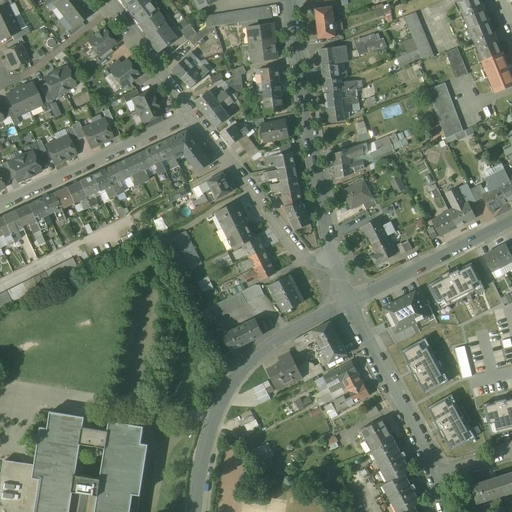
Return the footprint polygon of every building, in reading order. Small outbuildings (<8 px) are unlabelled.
[(62,0),(56,5),(64,16),(82,2),(80,0),(62,0)] [(156,10),(148,0),(122,0),(124,2),(123,3),(134,18),(135,17),(139,23),(138,24),(156,11),(156,10)] [(195,0),(200,9),(217,0),(216,0),(215,0),(195,0)] [(480,0),(461,0),(458,1),(470,29),(489,21),(480,0)] [(82,2),(64,16),(72,27),(73,27),(81,21),(91,13),(86,6),(85,6),(82,2)] [(8,5),(0,8),(0,24),(14,18),(8,5)] [(279,6),(271,7),(272,18),(280,16),(279,6)] [(271,7),(247,11),(248,21),(257,20),(272,18),(271,7)] [(332,7),(315,9),(316,24),(334,22),(332,7)] [(177,39),(156,11),(138,24),(138,25),(139,24),(144,30),(143,31),(154,45),(155,45),(160,51),(159,51),(160,52),(177,39)] [(247,11),(205,17),(207,27),(207,28),(215,27),(242,23),(248,21),(247,11)] [(429,45),(416,12),(404,17),(413,38),(418,50),(429,45)] [(14,18),(0,24),(0,39),(11,35),(20,30),(19,30),(14,18)] [(248,21),(242,23),(242,29),(248,28),(248,27),(258,26),(257,20),(248,21)] [(81,21),(73,27),(72,27),(66,32),(70,37),(84,26),(81,21)] [(477,45),(496,38),(489,21),(470,29),(469,29),(472,38),(473,37),(477,45)] [(334,22),(316,24),(318,38),(339,36),(338,30),(335,31),(334,22)] [(190,24),(180,32),(188,42),(189,41),(197,34),(190,24)] [(258,26),(248,27),(248,28),(250,44),(253,44),(275,39),(273,24),(258,26)] [(27,26),(19,30),(20,30),(11,35),(13,40),(21,36),(21,37),(30,33),(27,26)] [(197,34),(189,41),(194,46),(211,32),(216,31),(215,27),(207,28),(207,27),(197,34)] [(100,30),(94,34),(95,35),(88,41),(99,55),(99,56),(110,47),(115,43),(104,29),(100,31),(100,30)] [(374,34),(353,41),(359,56),(382,48),(382,49),(386,48),(383,39),(376,41),(374,34)] [(13,40),(5,44),(8,50),(20,44),(20,45),(24,43),(21,37),(21,36),(13,40)] [(413,38),(403,42),(408,54),(418,50),(413,38)] [(496,38),(477,45),(480,53),(479,54),(482,62),(483,61),(503,53),(496,38)] [(275,39),(253,44),(255,62),(277,59),(276,48),(274,49),(273,40),(275,40),(275,39)] [(8,50),(4,52),(12,69),(15,68),(17,69),(20,67),(21,65),(28,61),(20,45),(20,44),(8,50)] [(429,45),(418,50),(421,56),(422,60),(433,55),(429,45)] [(110,47),(99,56),(99,55),(96,58),(100,63),(114,52),(110,47)] [(345,47),(319,50),(321,65),(322,65),(347,62),(345,47)] [(458,48),(445,53),(446,53),(457,79),(469,74),(458,48)] [(408,54),(401,56),(404,63),(421,56),(418,50),(408,54)] [(192,52),(173,70),(182,79),(197,65),(193,61),(197,58),(192,52)] [(511,75),(503,53),(483,61),(496,92),(511,85),(511,75)] [(118,59),(104,70),(108,75),(111,73),(111,72),(122,64),(118,59)] [(138,74),(127,60),(122,64),(111,72),(111,73),(122,87),(129,81),(130,82),(136,78),(135,77),(138,74)] [(347,62),(322,65),(324,79),(324,80),(341,77),(347,77),(346,69),(340,70),(339,72),(338,63),(347,62)] [(197,65),(182,79),(191,89),(209,71),(204,65),(201,68),(197,65)] [(243,66),(232,72),(235,78),(240,76),(240,75),(246,73),(243,66)] [(67,67),(55,72),(64,91),(76,86),(68,70),(67,67)] [(81,83),(74,67),(68,70),(76,86),(81,83)] [(278,68),(260,70),(262,84),(280,82),(278,68)] [(55,72),(43,78),(46,83),(52,97),(53,97),(64,91),(55,72)] [(221,73),(211,78),(213,84),(223,78),(221,73)] [(235,78),(224,82),(227,85),(227,86),(241,85),(240,76),(235,78)] [(341,77),(324,80),(326,93),(341,91),(351,90),(349,82),(345,83),(342,86),(341,77)] [(222,80),(213,84),(216,90),(227,85),(224,82),(222,80)] [(280,82),(262,84),(264,99),(282,97),(280,82)] [(37,96),(32,83),(24,87),(24,88),(19,90),(29,110),(41,105),(42,105),(37,96)] [(52,97),(46,83),(40,86),(43,93),(47,102),(54,99),(53,97),(52,97)] [(445,83),(428,90),(446,138),(463,131),(445,83)] [(241,85),(227,86),(233,94),(242,93),(241,85)] [(136,89),(122,96),(125,103),(132,99),(139,96),(136,89)] [(19,90),(15,92),(14,91),(6,95),(12,107),(16,116),(29,110),(19,90)] [(139,96),(132,99),(137,111),(156,102),(151,90),(139,96)] [(210,91),(195,102),(202,110),(206,115),(230,97),(226,91),(219,97),(219,98),(216,100),(210,91)] [(341,91),(326,93),(327,108),(352,104),(351,97),(345,98),(342,100),(341,91)] [(255,92),(246,93),(247,102),(256,101),(255,92)] [(43,93),(37,96),(42,105),(41,105),(45,112),(50,109),(47,102),(43,93)] [(230,97),(206,115),(210,120),(209,121),(215,128),(221,124),(219,121),(228,115),(222,108),(225,105),(227,108),(234,102),(230,97)] [(282,97),(264,99),(266,114),(284,112),(282,97)] [(372,98),(367,100),(369,105),(376,103),(374,97),(372,98)] [(50,104),(53,111),(60,109),(57,101),(50,104)] [(156,102),(137,111),(143,123),(144,122),(160,115),(162,114),(156,102)] [(359,103),(352,104),(353,112),(360,111),(359,103)] [(352,104),(327,108),(329,122),(345,120),(344,112),(347,113),(353,112),(352,104)] [(16,116),(12,107),(7,110),(7,111),(10,116),(14,126),(19,124),(16,116)] [(115,124),(108,109),(103,112),(109,126),(115,124)] [(7,111),(1,114),(3,119),(10,116),(7,111)] [(160,115),(144,122),(147,128),(163,121),(160,115)] [(264,118),(254,121),(255,128),(261,127),(261,125),(265,124),(264,118)] [(104,119),(93,124),(101,143),(112,138),(104,119)] [(353,123),(356,134),(364,132),(365,139),(376,136),(374,127),(366,130),(363,120),(353,123)] [(265,124),(261,125),(261,127),(264,139),(271,138),(271,141),(288,138),(285,121),(265,124)] [(79,122),(71,126),(72,126),(77,137),(78,140),(85,137),(82,129),(79,122)] [(82,129),(85,137),(91,148),(101,143),(93,124),(82,129)] [(77,137),(72,126),(66,128),(71,139),(77,137)] [(234,126),(221,135),(229,146),(237,140),(246,134),(249,131),(246,127),(239,133),(234,126)] [(469,129),(463,131),(465,137),(471,134),(469,129)] [(187,130),(166,140),(174,156),(175,159),(184,156),(198,173),(212,163),(187,130)] [(260,152),(246,134),(237,140),(251,158),(260,152)] [(395,134),(389,137),(392,145),(398,142),(395,134)] [(67,136),(56,141),(65,160),(76,155),(67,136)] [(389,137),(375,143),(378,150),(392,145),(389,137)] [(372,153),(370,154),(373,161),(395,152),(394,150),(409,144),(406,138),(398,142),(392,145),(378,150),(372,153)] [(41,140),(35,143),(39,150),(40,154),(46,151),(41,140)] [(166,140),(159,143),(159,144),(154,146),(161,162),(168,159),(174,156),(166,140)] [(56,141),(46,146),(54,165),(65,160),(56,141)] [(291,143),(280,148),(281,156),(293,154),(291,143)] [(375,143),(368,146),(372,153),(378,150),(375,143)] [(363,145),(334,155),(335,167),(351,162),(351,159),(355,159),(364,155),(363,145)] [(154,146),(150,148),(141,152),(149,168),(156,164),(161,162),(154,146)] [(39,150),(33,153),(40,169),(46,167),(40,154),(39,150)] [(33,153),(32,152),(20,157),(29,176),(41,171),(40,169),(33,153)] [(141,152),(133,156),(128,158),(136,174),(142,171),(149,168),(141,152)] [(281,156),(265,159),(267,167),(277,165),(278,169),(295,166),(295,165),(293,154),(281,156)] [(174,156),(168,159),(172,169),(178,166),(175,159),(174,156)] [(29,176),(20,157),(8,163),(17,182),(29,176)] [(136,174),(128,158),(125,160),(124,159),(116,163),(124,180),(131,176),(136,174)] [(381,160),(369,165),(371,170),(383,165),(381,160)] [(351,162),(335,167),(336,179),(353,174),(352,171),(365,168),(363,161),(351,164),(351,162)] [(14,178),(6,162),(1,164),(2,166),(9,181),(14,178)] [(161,162),(156,164),(159,169),(157,170),(159,175),(166,171),(161,162)] [(116,163),(107,167),(108,168),(104,169),(111,185),(116,183),(124,180),(116,163)] [(9,181),(2,166),(0,166),(0,178),(3,185),(9,182),(9,181)] [(295,166),(278,169),(278,172),(275,170),(268,172),(270,180),(279,178),(280,181),(297,178),(295,166)] [(104,169),(99,171),(91,175),(98,191),(104,189),(111,185),(104,169)] [(508,178),(504,169),(494,174),(508,202),(511,199),(511,180),(511,181),(511,180),(510,181),(508,178)] [(144,176),(142,171),(136,174),(141,183),(148,180),(146,175),(144,176)] [(223,173),(200,186),(192,190),(197,199),(205,196),(209,204),(232,191),(223,173)] [(141,183),(136,174),(131,176),(134,180),(132,181),(134,186),(141,183)] [(494,174),(486,179),(489,186),(487,187),(489,192),(488,193),(487,193),(488,193),(483,196),(484,198),(490,211),(508,202),(494,174)] [(91,175),(82,179),(78,181),(85,197),(91,195),(98,191),(91,175)] [(398,175),(388,180),(395,193),(405,188),(398,175)] [(297,178),(280,181),(281,183),(271,185),(272,192),(282,191),(282,193),(299,190),(297,178)] [(78,181),(74,183),(65,187),(73,203),(80,200),(85,197),(78,181)] [(364,181),(343,191),(347,199),(348,198),(352,205),(361,200),(362,204),(366,202),(372,199),(364,181)] [(121,187),(118,188),(116,183),(111,185),(115,195),(123,191),(121,187)] [(441,195),(435,183),(425,188),(428,193),(431,191),(435,198),(441,195)] [(111,185),(104,189),(109,198),(115,195),(111,185)] [(468,185),(458,189),(465,203),(466,202),(466,203),(468,202),(469,205),(476,202),(471,190),(468,185)] [(471,190),(476,202),(484,198),(483,196),(488,193),(487,193),(488,193),(485,188),(483,189),(481,185),(471,190)] [(65,187),(56,191),(52,193),(60,209),(65,206),(73,203),(65,187)] [(183,187),(167,195),(170,202),(187,194),(183,187)] [(465,203),(458,189),(458,190),(458,189),(448,195),(455,209),(449,211),(449,212),(450,212),(458,228),(476,219),(469,205),(468,202),(466,203),(466,202),(465,203)] [(299,190),(282,193),(285,207),(302,203),(299,190)] [(52,193),(48,195),(47,195),(40,199),(47,215),(53,212),(60,209),(52,193)] [(93,199),(91,195),(85,197),(90,207),(97,203),(95,198),(93,199)] [(85,197),(80,200),(83,204),(81,205),(83,210),(90,207),(85,197)] [(40,199),(32,202),(32,203),(27,205),(34,221),(41,218),(47,215),(40,199)] [(373,199),(362,204),(366,210),(376,205),(373,199)] [(237,201),(215,213),(216,216),(213,218),(219,230),(223,228),(233,249),(243,245),(256,238),(237,201)] [(285,207),(284,208),(295,230),(311,224),(302,203),(285,207)] [(392,204),(381,209),(384,215),(395,210),(392,204)] [(27,205),(23,207),(23,206),(14,210),(21,227),(28,224),(34,221),(27,205)] [(65,206),(60,209),(64,218),(72,215),(70,210),(68,211),(65,206)] [(60,209),(53,212),(58,221),(64,218),(60,209)] [(14,210),(5,214),(5,215),(1,217),(9,233),(16,229),(21,227),(14,210)] [(449,212),(439,217),(440,218),(433,221),(440,236),(458,228),(450,212),(449,212)] [(155,219),(159,230),(167,227),(163,216),(155,219)] [(1,217),(0,217),(0,236),(3,236),(9,233),(1,217)] [(41,218),(34,221),(39,230),(46,227),(41,218)] [(379,219),(364,226),(373,244),(389,236),(383,225),(383,226),(379,219)] [(34,221),(28,224),(35,239),(41,236),(39,230),(34,221)] [(432,227),(427,230),(432,240),(437,237),(432,227)] [(16,229),(9,233),(13,242),(20,239),(16,229)] [(202,265),(186,231),(175,237),(191,270),(202,265)] [(9,233),(3,236),(7,245),(13,242),(9,233)] [(389,236),(373,244),(382,261),(396,254),(393,247),(394,246),(389,236)] [(256,238),(243,245),(244,247),(233,252),(237,260),(248,255),(249,257),(264,249),(258,237),(256,238)] [(413,249),(408,241),(402,244),(407,252),(413,249)] [(402,242),(396,245),(401,255),(407,252),(402,244),(402,242)] [(511,257),(506,245),(495,251),(502,266),(511,260),(511,257)] [(264,249),(249,257),(250,259),(239,265),(243,272),(253,267),(254,269),(270,261),(264,249)] [(495,251),(484,256),(491,271),(502,266),(495,251)] [(78,270),(72,259),(67,261),(73,273),(78,270)] [(73,273),(67,261),(62,264),(67,275),(73,273)] [(270,261),(254,269),(256,272),(245,277),(248,284),(259,279),(260,281),(276,273),(270,261)] [(62,264),(56,267),(62,278),(67,275),(62,264)] [(62,278),(56,267),(51,270),(56,281),(62,278)] [(56,281),(51,270),(45,272),(51,283),(56,281)] [(450,274),(466,307),(474,303),(458,270),(450,274)] [(50,284),(45,272),(40,275),(45,286),(50,284)] [(466,307),(450,274),(442,279),(458,311),(466,307)] [(44,287),(39,275),(34,278),(39,289),(44,287)] [(290,276),(270,286),(284,312),(303,302),(290,276)] [(208,277),(197,282),(203,294),(214,289),(208,277)] [(33,278),(28,281),(33,292),(38,289),(33,278)] [(240,279),(234,281),(239,293),(241,292),(245,290),(240,279)] [(28,281),(22,284),(27,295),(33,292),(28,281)] [(234,281),(223,287),(228,299),(239,293),(234,281)] [(27,295),(22,284),(17,286),(22,297),(27,295)] [(22,297),(17,286),(11,289),(17,300),(22,297)] [(245,290),(241,292),(247,303),(264,295),(260,286),(255,286),(245,290)] [(17,300),(11,289),(6,292),(11,303),(17,300)] [(511,291),(500,297),(503,303),(511,299),(511,291)] [(6,292),(0,294),(0,308),(11,303),(6,292)] [(228,299),(202,311),(207,323),(247,304),(247,303),(241,292),(239,293),(228,299)] [(415,292),(405,298),(399,301),(384,308),(396,332),(427,316),(415,292)] [(255,319),(222,336),(230,352),(263,335),(255,319)] [(330,322),(312,331),(317,340),(321,347),(315,349),(319,356),(324,353),(325,354),(342,345),(330,322)] [(312,331),(303,336),(308,344),(317,340),(312,331)] [(303,336),(293,341),(298,352),(308,347),(308,344),(303,336)] [(425,395),(449,381),(426,338),(401,351),(412,373),(410,374),(416,383),(418,382),(425,395)] [(511,346),(510,339),(501,341),(503,348),(511,346)] [(342,345),(325,354),(324,353),(319,356),(323,365),(329,363),(347,354),(342,345)] [(472,376),(465,346),(455,349),(462,379),(472,376)] [(290,353),(279,358),(282,363),(279,365),(278,364),(267,370),(277,390),(302,377),(298,368),(290,353)] [(315,366),(313,364),(308,362),(303,365),(310,379),(324,372),(320,364),(315,366)] [(352,362),(324,377),(328,384),(326,384),(329,388),(357,373),(352,362)] [(310,379),(303,365),(298,368),(302,377),(305,382),(310,379)] [(357,373),(329,388),(331,393),(341,388),(342,390),(346,388),(348,392),(363,384),(357,373)] [(272,398),(269,392),(275,390),(269,379),(252,387),(260,404),(272,398)] [(351,397),(345,400),(344,397),(331,404),(335,411),(337,414),(370,396),(363,384),(348,392),(351,397)] [(451,451),(476,438),(452,394),(427,408),(439,429),(437,430),(442,440),(444,439),(451,451)] [(316,395),(309,398),(312,403),(319,400),(316,395)] [(511,397),(483,404),(491,436),(511,430),(511,397)] [(309,398),(302,402),(304,407),(312,403),(309,398)] [(335,411),(331,404),(324,408),(328,415),(335,411)] [(108,431),(95,429),(83,427),(84,417),(67,414),(50,412),(48,429),(41,427),(36,456),(35,461),(35,465),(4,460),(0,485),(0,499),(9,511),(137,511),(148,444),(141,443),(143,433),(144,426),(109,421),(108,431)] [(243,418),(247,430),(259,425),(255,414),(243,418)] [(382,420),(373,424),(359,431),(365,442),(367,441),(373,452),(376,451),(394,441),(382,420)] [(336,437),(326,442),(328,447),(336,443),(338,442),(336,437)] [(394,441),(376,451),(373,452),(372,453),(372,455),(374,454),(378,460),(376,461),(381,471),(383,470),(389,481),(389,482),(405,475),(410,472),(404,459),(406,458),(403,453),(401,454),(394,441)] [(336,443),(328,447),(330,451),(339,447),(336,443)] [(511,472),(471,485),(477,504),(511,492),(511,472)] [(405,475),(389,482),(389,481),(382,486),(382,487),(384,486),(387,492),(386,493),(391,503),(393,502),(397,511),(403,511),(414,507),(420,504),(414,492),(416,490),(414,485),(411,487),(405,475)]
